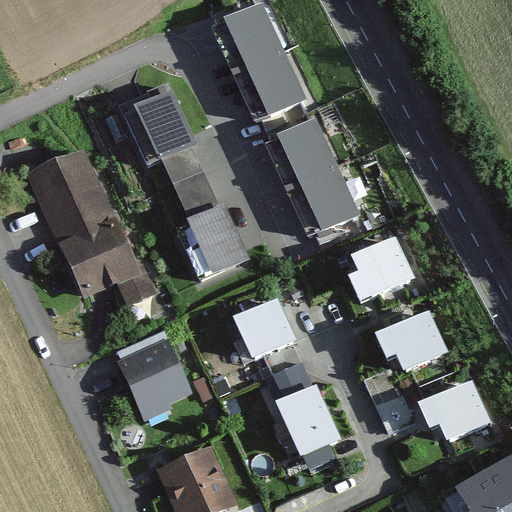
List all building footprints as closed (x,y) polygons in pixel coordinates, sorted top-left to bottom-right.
[(262,8),(219,27),(240,73),(283,54),(262,8)] [(283,54),(240,73),(261,119),(303,100),(283,54)] [(166,94),(128,111),(155,170),(193,152),(166,94)] [(336,170),(314,122),(273,140),(295,189),(336,170)] [(85,162),(37,183),(92,304),(121,291),(130,311),(158,298),(145,268),(135,273),(85,162)] [(357,219),(336,170),(295,189),(317,237),(357,219)] [(230,212),(193,228),(215,280),(252,265),(230,212)] [(397,244),(355,265),(364,283),(356,288),(367,310),(418,285),(397,244)] [(282,308),(242,326),(260,367),(300,348),(282,308)] [(432,322),(382,344),(393,368),(400,365),(407,379),(450,360),(432,322)] [(170,349),(125,370),(149,420),(194,398),(170,349)] [(281,372),(303,364),(299,352),(276,360),(281,372)] [(389,433),(412,423),(402,398),(392,402),(387,389),(373,395),(389,433)] [(476,389),(425,414),(436,437),(444,433),(453,451),(496,430),(476,389)] [(320,395),(283,412),(307,464),(344,447),(320,395)] [(213,455),(164,477),(179,511),(231,511),(238,509),(213,455)] [(511,511),(511,467),(464,495),(473,511),(511,511)]
